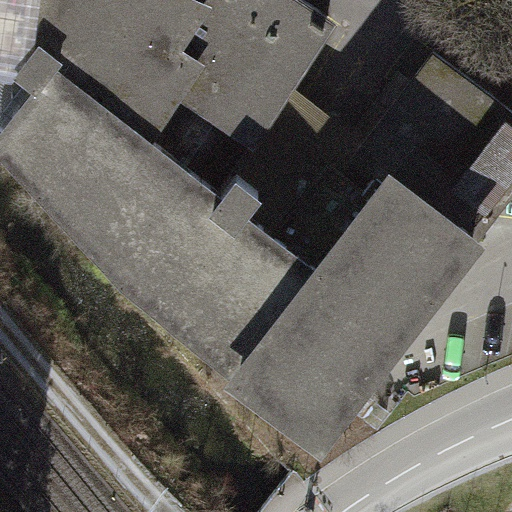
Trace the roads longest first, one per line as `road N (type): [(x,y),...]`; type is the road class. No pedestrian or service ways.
road 1 (track): [(0,326),(164,511)]
road 2 (tertiary): [(350,511),(511,418)]
